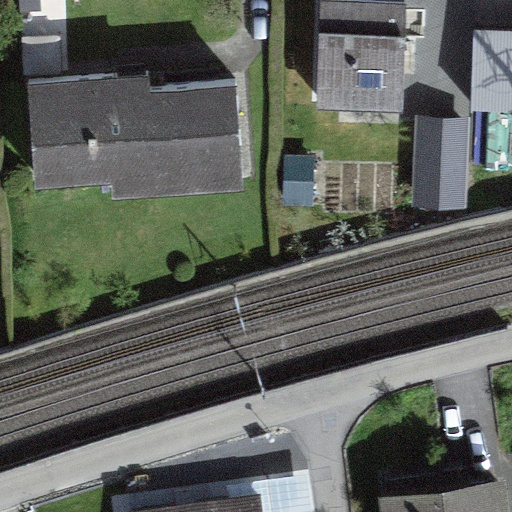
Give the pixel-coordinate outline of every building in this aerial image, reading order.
[(391,109),(393,4),(309,3),(307,107),(391,109)] [(511,35),(477,35),(475,108),(511,109),(511,35)] [(179,174),(172,62),(44,70),(50,167),(123,162),(124,178),(179,174)] [(465,120),(418,120),(416,204),(463,205),(465,120)] [(507,511),(500,459),(375,477),(380,511),(507,511)] [(129,511),(260,511),(258,489),(129,506),(129,511)]
